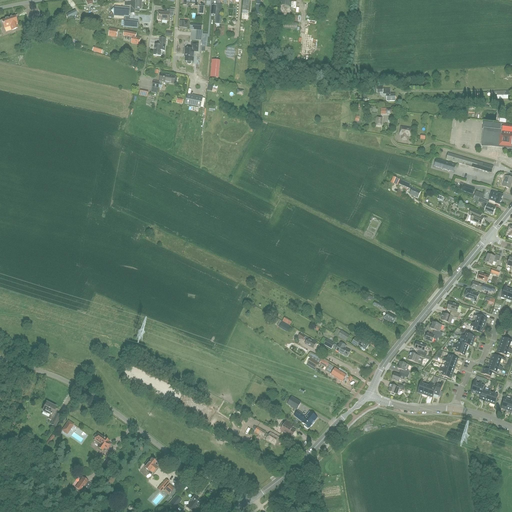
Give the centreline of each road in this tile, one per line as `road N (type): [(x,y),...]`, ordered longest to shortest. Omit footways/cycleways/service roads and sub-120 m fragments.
road 1 (residential): [(210,477),(66,381),(0,358)]
road 2 (secondary): [(368,396),(389,355),(486,238)]
road 3 (secondary): [(250,499),(368,396)]
